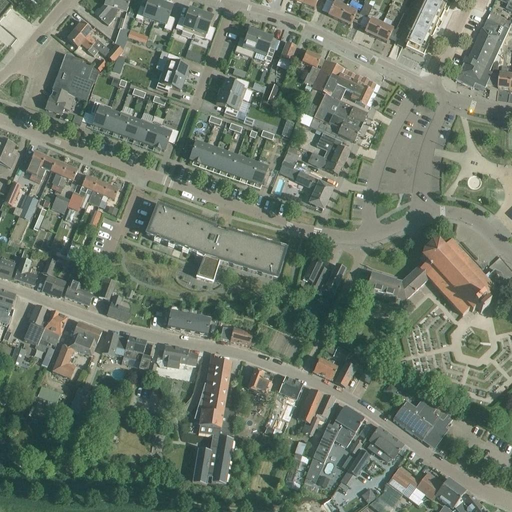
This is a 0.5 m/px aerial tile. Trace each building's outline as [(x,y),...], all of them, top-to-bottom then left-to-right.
[(2,0),(0,0),(0,22),(12,8),(2,0)] [(127,13),(127,10),(130,1),(128,0),(105,0),(104,6),(100,11),(98,9),(94,15),(101,21),(108,27),(116,18),(118,10),(127,13)] [(154,22),(161,4),(151,0),(149,0),(146,10),(140,7),(136,20),(142,22),(143,18),(154,22)] [(318,0),(304,0),(303,6),(314,10),(318,0)] [(365,4),(359,15),(363,17),(370,2),(371,0),(370,0),(365,0),(364,4),(365,4)] [(421,0),(427,3),(405,49),(423,58),(428,48),(430,49),(434,41),(432,40),(436,30),(438,31),(442,23),(440,22),(444,13),(446,13),(450,6),(437,0),(421,0)] [(511,0),(497,0),(508,5),(506,10),(511,12),(511,0)] [(370,2),(363,17),(367,19),(371,12),(375,14),(378,5),(370,2)] [(334,3),(332,7),(328,16),(339,22),(346,8),(334,3)] [(154,22),(165,26),(164,30),(171,32),(175,20),(169,18),(173,8),(161,4),(154,22)] [(339,22),(350,27),(357,13),(346,8),(339,22)] [(126,15),(124,20),(120,18),(119,21),(116,29),(119,30),(114,45),(115,46),(123,52),(127,41),(128,38),(130,33),(129,32),(133,17),(135,11),(130,9),(129,15),(126,15)] [(193,36),(198,23),(201,14),(189,9),(186,20),(180,18),(176,30),(193,36)] [(418,15),(413,12),(406,27),(411,29),(418,15)] [(193,36),(204,40),(211,42),(215,30),(209,28),(213,18),(201,14),(198,23),(193,36)] [(511,23),(491,14),(487,20),(469,61),(466,60),(456,81),(456,82),(470,88),(469,88),(474,90),(474,89),(476,85),(485,90),(493,74),(490,73),(509,30),(511,24),(511,23)] [(400,34),(408,17),(403,15),(395,32),(400,34)] [(371,20),(364,33),(375,39),(382,25),(371,20)] [(92,32),(89,30),(82,23),(74,32),(99,52),(98,53),(99,53),(104,47),(97,41),(96,43),(88,37),(92,32)] [(382,25),(375,39),(387,44),(393,30),(382,25)] [(402,48),(405,44),(410,33),(404,30),(397,46),(402,48)] [(130,33),(128,38),(146,45),(148,38),(130,31),(130,33)] [(243,50),(254,54),(261,35),(249,31),(246,41),(240,39),(236,51),(242,53),(243,50)] [(81,45),(89,51),(88,52),(94,58),(98,53),(99,52),(74,32),(67,40),(77,49),(81,45)] [(273,39),(261,35),(254,54),(265,58),(264,61),(271,64),(275,51),(269,49),(273,39)] [(286,45),(283,54),(281,58),(279,58),(277,65),(288,70),(296,49),(286,45)] [(123,52),(115,46),(106,56),(113,63),(123,52)] [(299,52),(295,61),(294,63),(301,66),(302,64),(312,68),(309,75),(307,74),(303,84),(307,86),(305,90),(310,92),(312,88),(320,71),(316,70),(321,59),(306,53),(305,55),(299,52)] [(168,55),(162,73),(164,74),(185,81),(189,69),(184,67),(179,66),(181,60),(178,59),(171,56),(168,55)] [(74,98),(86,103),(93,84),(95,85),(99,75),(92,69),(81,65),(82,62),(74,59),(65,56),(53,91),(50,100),(46,111),(61,117),(64,110),(69,112),(74,98)] [(118,58),(117,59),(113,72),(120,74),(125,60),(118,58)] [(102,61),(95,68),(100,72),(107,65),(102,61)] [(312,88),(326,95),(319,108),(314,106),(309,116),(314,119),(314,120),(328,126),(340,102),(345,91),(353,94),(350,99),(356,102),(355,104),(365,108),(376,85),(369,82),(369,83),(362,80),(363,79),(342,69),(342,70),(325,62),(321,72),(320,71),(312,88)] [(162,73),(156,90),(168,95),(170,89),(180,93),(185,81),(164,74),(162,73)] [(511,75),(500,74),(498,90),(511,91),(511,80),(511,75)] [(113,79),(111,86),(117,88),(120,81),(113,79)] [(220,94),(243,102),(249,84),(237,80),(235,86),(224,82),(220,94)] [(271,108),(278,89),(270,86),(262,105),(271,108)] [(243,102),(220,94),(216,105),(226,109),(224,115),(236,119),(243,102)] [(328,126),(314,120),(310,129),(311,129),(312,129),(322,134),(335,141),(338,136),(354,144),(360,131),(359,131),(362,124),(363,124),(368,115),(358,111),(340,102),(328,126)] [(111,109),(95,103),(90,116),(96,118),(93,127),(103,131),(110,113),(111,109)] [(120,116),(110,113),(103,131),(114,134),(120,116)] [(120,116),(114,134),(124,138),(130,120),(131,117),(131,116),(121,113),(120,116)] [(310,129),(314,120),(302,114),(297,123),(310,129)] [(243,125),(252,128),(254,121),(246,118),(243,125)] [(130,120),(124,138),(134,142),(140,124),(130,120)] [(140,124),(134,142),(144,145),(150,127),(152,124),(141,120),(140,124)] [(161,131),(160,131),(150,127),(144,145),(154,149),(161,131)] [(154,149),(161,152),(161,151),(165,153),(168,143),(174,145),(178,133),(162,127),(160,131),(161,131),(154,149)] [(284,128),(281,136),(289,139),(292,131),(284,128)] [(326,152),(323,159),(329,162),(328,163),(341,170),(342,170),(350,153),(340,148),(342,144),(335,141),(322,134),(316,147),(326,152)] [(280,139),(278,145),(284,148),(287,141),(280,139)] [(0,164),(12,170),(15,163),(17,158),(12,155),(15,147),(0,140),(0,164)] [(200,165),(207,147),(196,143),(189,161),(193,163),(200,166),(200,165)] [(200,165),(210,169),(217,151),(207,147),(200,165)] [(287,152),(285,158),(296,164),(301,152),(289,147),(287,152)] [(217,151),(210,169),(220,173),(227,154),(217,151)] [(30,164),(26,173),(32,176),(30,180),(35,183),(37,178),(39,174),(41,168),(45,158),(35,153),(30,164)] [(227,154),(220,173),(230,176),(237,158),(227,154)] [(337,177),(341,170),(328,163),(329,162),(323,159),(312,154),(308,163),(337,177)] [(37,178),(35,183),(40,185),(46,171),(52,173),(56,163),(45,158),(41,168),(37,178)] [(241,180),(247,162),(237,158),(230,176),(241,180)] [(293,171),(299,174),(295,182),(315,192),(310,204),(323,211),(333,190),(320,184),(320,183),(304,175),(307,169),(296,164),(285,158),(281,166),(282,167),(280,170),(288,173),(289,170),(292,172),(293,171)] [(247,162),(241,180),(251,183),(257,165),(247,162)] [(67,167),(56,163),(52,173),(56,175),(52,184),(53,185),(58,187),(62,178),(67,167)] [(257,165),(251,183),(261,187),(268,169),(257,165)] [(67,167),(62,178),(58,187),(56,192),(61,194),(67,180),(73,182),(78,172),(67,167)] [(91,197),(97,182),(86,178),(80,192),(86,195),(91,197)] [(108,187),(97,182),(91,197),(88,204),(99,208),(101,202),(108,187)] [(15,201),(21,187),(12,184),(4,203),(13,207),(16,201),(15,201)] [(114,202),(115,200),(119,191),(108,187),(101,202),(106,204),(108,199),(114,202)] [(68,208),(78,212),(84,198),(74,194),(68,208)] [(57,196),(51,210),(64,215),(70,201),(57,196)] [(32,215),(38,201),(28,197),(22,211),(32,215)] [(110,207),(108,213),(116,217),(118,210),(110,207)] [(236,236),(228,233),(227,233),(226,235),(214,232),(215,229),(213,229),(205,226),(205,227),(200,225),(200,224),(191,220),(191,221),(186,219),(186,218),(177,215),(177,216),(172,214),(172,213),(157,207),(146,236),(169,245),(170,242),(175,244),(174,247),(183,251),(184,248),(189,250),(188,253),(197,256),(198,253),(205,256),(204,259),(196,279),(213,284),(219,263),(228,266),(228,265),(233,267),(232,268),(242,270),(247,271),(247,272),(256,275),(257,274),(261,275),(261,276),(277,281),(286,251),(275,248),(271,247),(270,246),(269,249),(264,248),(265,245),(256,242),(255,245),(250,243),(251,240),(241,238),(241,240),(235,239),(236,236)] [(69,210),(65,221),(71,224),(76,212),(69,210)] [(95,211),(92,219),(100,222),(103,214),(95,211)] [(35,228),(48,231),(50,222),(37,219),(35,228)] [(62,221),(60,227),(69,231),(71,225),(62,221)] [(42,230),(37,244),(44,247),(46,242),(52,245),(56,235),(42,230)] [(371,274),(367,288),(366,290),(376,293),(405,303),(429,281),(463,317),(470,310),(472,313),(476,309),(481,314),(489,306),(485,302),(488,298),(486,295),(493,289),(493,288),(495,284),(499,285),(504,281),(501,274),(494,271),(489,275),(491,280),(487,281),(451,242),(443,249),(438,243),(432,245),(424,252),(422,258),(427,264),(420,270),(418,268),(401,284),(371,274)] [(70,248),(66,259),(77,263),(81,252),(70,248)] [(34,288),(37,278),(27,275),(31,264),(29,263),(32,254),(24,251),(17,272),(14,281),(34,288)] [(315,256),(311,265),(303,280),(312,284),(309,291),(322,297),(326,288),(335,292),(346,271),(336,266),(332,274),(321,268),(324,261),(315,256)] [(55,263),(48,260),(42,273),(50,276),(55,263)] [(1,262),(0,264),(0,278),(10,282),(15,267),(1,262)] [(69,266),(66,273),(78,277),(80,270),(69,266)] [(48,278),(45,284),(42,293),(60,300),(65,285),(48,278)] [(99,299),(110,303),(116,285),(104,280),(100,291),(102,292),(99,299)] [(89,308),(92,299),(92,298),(79,292),(81,288),(70,284),(68,290),(65,299),(89,308)] [(10,313),(12,306),(16,296),(0,291),(0,321),(7,324),(10,313)] [(128,291),(126,298),(132,299),(134,293),(128,291)] [(109,313),(108,313),(109,314),(108,317),(126,323),(128,320),(130,314),(130,312),(119,309),(122,301),(114,299),(109,313)] [(306,320),(311,309),(304,305),(299,317),(306,320)] [(45,353),(46,349),(47,349),(49,344),(56,347),(67,319),(52,313),(51,314),(48,312),(48,311),(36,306),(29,324),(31,325),(24,342),(35,347),(34,350),(45,353)] [(267,313),(279,319),(283,312),(271,306),(267,313)] [(167,329),(167,330),(177,332),(182,310),(172,308),(167,329)] [(182,310),(177,332),(187,334),(191,312),(182,310)] [(191,312),(187,334),(197,336),(201,314),(191,312)] [(201,314),(197,336),(207,338),(207,337),(211,316),(201,314)] [(92,358),(102,333),(79,324),(69,349),(63,347),(60,356),(53,374),(72,381),(76,369),(69,366),(74,352),(92,358)] [(220,340),(249,348),(252,336),(236,332),(237,330),(234,329),(233,332),(223,330),(220,340)] [(113,358),(116,349),(125,351),(127,346),(128,340),(107,335),(102,355),(113,358)] [(129,338),(128,340),(127,346),(125,351),(123,359),(129,361),(129,360),(141,364),(139,371),(147,373),(151,357),(143,355),(147,343),(129,338)] [(349,353),(326,343),(322,350),(334,355),(333,358),(345,363),(349,353)] [(0,358),(9,361),(13,350),(3,346),(0,356),(0,358)] [(159,352),(158,359),(158,360),(162,361),(162,362),(168,363),(167,369),(178,371),(180,365),(196,368),(198,356),(188,354),(189,351),(165,347),(164,353),(159,352)] [(15,348),(9,366),(20,369),(20,368),(28,370),(29,367),(22,365),(26,352),(15,348)] [(54,353),(48,350),(41,367),(47,370),(54,353)] [(197,413),(202,414),(202,413),(223,416),(221,431),(219,446),(217,446),(215,447),(215,449),(216,450),(218,451),(217,455),(198,451),(193,484),(206,487),(207,479),(212,480),(212,484),(225,486),(233,440),(231,439),(234,420),(233,419),(235,411),(224,409),(231,365),(216,362),(217,357),(211,356),(207,385),(205,385),(202,394),(197,413)] [(313,374),(322,378),(328,365),(319,361),(313,374)] [(328,365),(322,378),(332,382),(337,369),(328,365)] [(345,365),(340,375),(335,384),(345,389),(350,381),(355,371),(345,365)] [(253,378),(250,385),(249,387),(250,387),(248,390),(257,393),(266,397),(268,391),(270,392),(272,385),(271,385),(273,379),(263,375),(262,372),(259,370),(255,372),(254,376),(253,376),(253,378)] [(286,379),(282,388),(279,394),(288,398),(286,403),(288,404),(284,414),(291,417),(296,407),(294,406),(302,386),(286,379)] [(390,385),(385,392),(392,398),(397,390),(390,385)] [(41,387),(34,407),(53,414),(60,395),(41,387)] [(409,387),(404,394),(411,400),(417,393),(409,387)] [(76,394),(69,413),(78,416),(85,397),(81,396),(83,390),(78,388),(76,394)] [(312,427),(325,396),(311,390),(307,399),(297,420),(312,427)] [(325,425),(335,402),(336,401),(325,396),(312,427),(310,429),(305,427),(302,434),(312,438),(314,433),(319,422),(325,425)] [(407,403),(399,413),(393,421),(422,443),(424,439),(433,446),(453,421),(445,415),(428,402),(423,399),(416,410),(407,403)] [(346,449),(350,442),(359,429),(364,420),(344,408),(335,423),(330,421),(326,430),(309,465),(310,466),(303,489),(318,494),(319,490),(311,488),(313,483),(315,485),(323,465),(335,441),(346,449)] [(202,414),(197,413),(194,421),(200,423),(200,428),(221,431),(223,416),(202,413),(202,414)] [(267,428),(264,434),(272,437),(274,431),(267,428)] [(369,443),(371,444),(367,450),(377,457),(392,438),(379,428),(369,443)] [(404,447),(392,438),(377,457),(380,459),(382,459),(383,461),(386,463),(390,462),(392,460),(393,461),(404,447)] [(284,440),(281,452),(289,454),(292,442),(284,440)] [(350,452),(355,456),(362,445),(356,442),(350,452)] [(302,458),(306,446),(299,444),(295,456),(302,458)] [(340,483),(341,484),(339,487),(347,492),(349,488),(349,489),(370,457),(361,451),(352,466),(352,465),(348,470),(340,483)] [(63,463),(60,472),(71,475),(73,465),(63,463)] [(167,464),(162,467),(166,473),(171,469),(167,464)] [(409,485),(395,474),(391,480),(405,490),(409,485)] [(444,486),(428,474),(416,490),(432,502),(444,486)] [(322,476),(318,486),(325,489),(330,480),(322,476)] [(453,511),(464,495),(466,493),(449,480),(444,486),(432,502),(433,502),(436,498),(453,511)] [(361,494),(365,504),(375,499),(371,490),(361,494)] [(484,511),(472,497),(464,503),(454,511),(484,511)] [(327,511),(330,511),(335,508),(329,500),(322,505),(327,511)]
